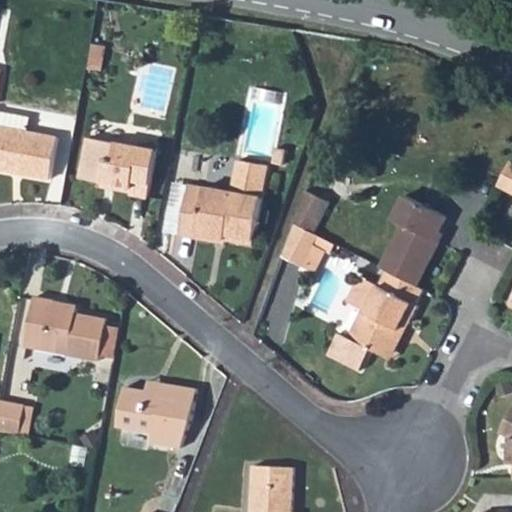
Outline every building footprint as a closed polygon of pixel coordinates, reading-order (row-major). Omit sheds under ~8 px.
[(0,170),(13,172),(14,165),(21,166),(20,174),(50,179),(57,136),(25,131),(27,115),(0,110),(0,170)] [(82,178),(101,181),(112,183),(111,186),(131,190),(131,194),(149,197),(157,147),(140,144),(140,146),(90,137),(82,178)] [(511,162),(508,161),(496,185),(511,193),(511,162)] [(179,236),(196,239),(197,235),(223,239),(253,245),(261,199),(260,199),(266,167),(238,162),(232,194),(205,188),(205,190),(188,187),(179,236)] [(14,165),(13,172),(20,174),(21,166),(14,165)] [(305,189),(293,222),(313,233),(329,202),(305,189)] [(402,224),(380,267),(386,270),(416,285),(438,242),(434,240),(446,216),(406,195),(393,220),(402,224)] [(313,233),(293,222),(281,255),(300,265),(316,234),(313,233)] [(197,235),(196,239),(222,244),(223,239),(197,235)] [(416,285),(386,270),(364,312),(361,310),(348,337),(341,334),(332,353),(361,368),(372,346),(386,354),(402,321),(408,324),(419,303),(417,301),(424,289),(416,285)] [(36,297),(26,347),(100,361),(108,321),(76,315),(77,310),(55,306),(55,300),(36,297)] [(402,321),(386,354),(391,357),(408,324),(402,321)] [(149,381),(147,390),(159,392),(160,383),(149,381)] [(147,390),(126,387),(118,427),(153,433),(151,443),(166,446),(181,449),(189,427),(197,389),(160,383),(159,392),(147,390)] [(1,401),(0,404),(0,431),(20,436),(25,406),(1,401)] [(25,406),(20,436),(28,437),(33,408),(25,406)] [(511,411),(501,433),(511,439),(511,446),(511,464),(511,463),(511,411)] [(254,467),(252,511),(293,511),(295,468),(254,467)]
